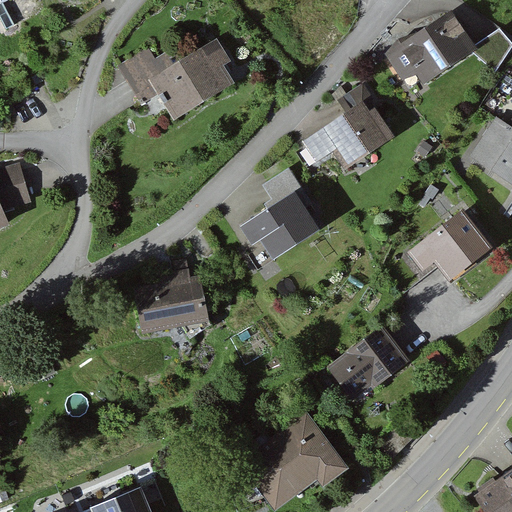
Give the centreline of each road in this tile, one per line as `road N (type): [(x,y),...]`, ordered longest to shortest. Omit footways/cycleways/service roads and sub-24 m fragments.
road 1 (residential): [(0,316),(169,230),(310,108),(391,0)]
road 2 (secondary): [(511,372),(391,511)]
